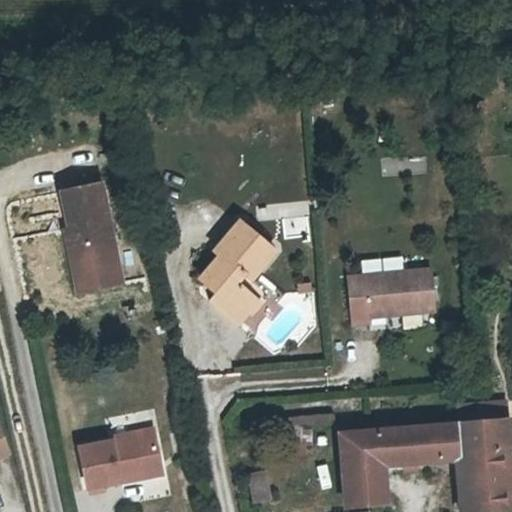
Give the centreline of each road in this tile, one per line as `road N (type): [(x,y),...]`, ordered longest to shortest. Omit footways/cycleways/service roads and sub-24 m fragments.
road 1 (residential): [(101,187),(1,203),(57,511)]
road 2 (residential): [(305,379),(209,393),(232,511)]
